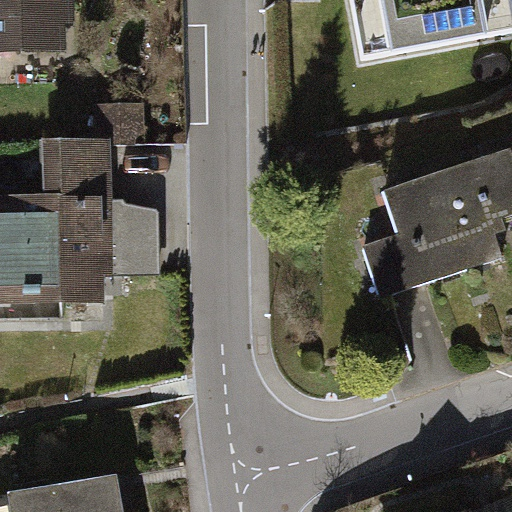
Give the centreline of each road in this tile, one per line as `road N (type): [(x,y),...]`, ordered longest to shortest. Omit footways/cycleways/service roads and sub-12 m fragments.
road 1 (residential): [(218,0),(225,379),(236,471)]
road 2 (residential): [(236,471),(346,448),(511,394)]
